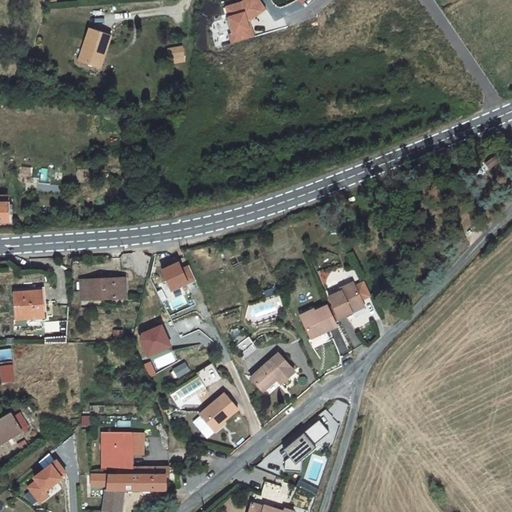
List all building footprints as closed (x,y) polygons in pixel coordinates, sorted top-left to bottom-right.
[(90,29),(79,61),(99,68),(104,53),(105,53),(111,36),(90,29)] [(170,61),(184,59),(182,45),(168,48),(170,61)] [(485,164),(489,169),(499,162),(495,156),(485,164)] [(0,221),(10,221),(10,213),(10,204),(10,202),(9,202),(9,198),(0,197),(0,221)] [(171,291),(189,283),(179,261),(161,269),(171,291)] [(190,283),(195,280),(187,261),(182,263),(190,283)] [(81,280),(81,299),(126,298),(125,278),(81,280)] [(364,281),(355,286),(362,300),(371,296),(364,281)] [(337,314),(332,316),(334,321),(352,312),(350,308),(363,302),(362,300),(355,286),(354,282),(340,288),(342,291),(329,297),(333,307),(337,314)] [(15,292),(16,319),(43,317),(41,290),(15,292)] [(350,308),(352,312),(365,306),(363,302),(350,308)] [(329,309),(327,306),(315,312),(313,307),(299,313),(311,338),(337,326),(334,321),(332,316),(329,309)] [(164,327),(141,335),(150,360),(173,351),(164,327)] [(233,340),(237,345),(246,339),(242,334),(233,340)] [(236,346),(241,353),(253,344),(248,337),(246,339),(237,345),(236,346)] [(279,353),(251,377),(263,391),(277,379),(281,384),(295,371),(279,353)] [(196,373),(199,377),(201,379),(215,370),(211,363),(196,373)] [(12,364),(0,365),(0,370),(1,382),(14,381),(12,364)] [(186,364),(174,371),(177,377),(190,371),(186,364)] [(145,385),(144,375),(135,376),(136,385),(145,385)] [(213,430),(238,409),(224,392),(199,413),(200,415),(193,421),(201,430),(208,424),(213,430)] [(0,420),(0,443),(22,431),(29,427),(20,412),(13,417),(11,414),(0,420)] [(327,414),(283,447),(295,462),(338,429),(327,414)] [(82,416),(82,425),(91,425),(91,416),(82,416)] [(215,432),(226,423),(224,421),(213,430),(215,432)] [(144,433),(102,433),(103,469),(117,469),(116,475),(91,474),(91,486),(107,486),(104,511),(103,511),(111,511),(122,511),(124,490),(167,490),(167,467),(134,467),(133,454),(143,455),(144,433)] [(48,492),(65,477),(52,461),(33,477),(36,480),(27,487),(41,504),(51,496),(48,492)] [(294,511),(284,508),(283,511),(274,508),(264,505),(264,506),(252,503),(248,511),(294,511)]
